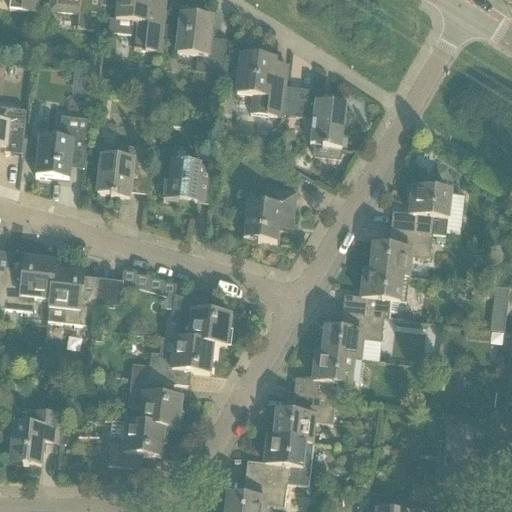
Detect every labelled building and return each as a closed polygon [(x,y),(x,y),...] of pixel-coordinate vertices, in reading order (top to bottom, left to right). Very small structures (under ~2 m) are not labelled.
[(16,0),(15,12),(10,11),(10,12),(37,15),(38,0),(16,0)] [(51,0),(50,15),(79,18),(77,33),(99,36),(102,8),(103,6),(103,0),(51,0)] [(103,0),(103,6),(102,8),(117,10),(117,6),(117,0),(103,0)] [(130,40),(131,30),(143,31),(140,53),(134,52),(134,54),(161,57),(163,38),(163,35),(164,28),(165,15),(151,14),(152,0),(117,0),(117,6),(117,10),(116,24),(109,23),(108,38),(130,40)] [(224,78),(225,67),(227,43),(210,41),(212,23),(181,19),(180,29),(179,39),(177,58),(197,60),(195,75),(224,78)] [(163,35),(163,38),(179,39),(180,29),(164,28),(163,35)] [(283,121),(283,119),(286,91),(287,85),(273,83),(276,64),(242,60),(241,69),(225,67),(224,78),(239,80),(237,97),(251,99),(249,117),(283,121)] [(287,91),(283,119),(296,120),(313,122),(311,137),(310,148),(312,148),(310,162),(339,166),(341,153),(342,153),(344,137),(347,107),(321,104),(322,95),(299,92),(287,91)] [(0,151),(5,152),(4,156),(21,158),(23,138),(23,137),(25,123),(26,115),(0,112),(0,151)] [(61,120),(60,132),(59,143),(41,141),(36,181),(69,184),(71,164),(85,166),(90,123),(61,120)] [(132,179),(148,180),(151,153),(121,150),(120,163),(102,161),(98,197),(111,199),(111,201),(130,203),(132,179)] [(170,187),(166,186),(164,205),(197,208),(198,203),(209,204),(208,209),(209,209),(214,172),(201,171),(202,169),(172,166),(170,187)] [(393,217),(391,235),(433,239),(446,241),(448,223),(449,216),(451,197),(413,192),(410,218),(393,217)] [(248,206),(246,224),(244,243),(278,247),(280,222),(294,224),(297,197),(270,193),(269,195),(274,195),(273,209),(248,206)] [(499,225),(491,239),(501,245),(509,231),(499,225)] [(373,251),(371,276),(409,281),(411,261),(430,263),(433,239),(391,235),(389,253),(373,251)] [(36,304),(51,305),(55,272),(56,266),(24,262),(21,289),(9,287),(5,315),(34,318),(36,304)] [(0,314),(5,315),(9,287),(10,272),(9,272),(8,279),(0,278),(0,314)] [(93,331),(96,311),(97,298),(96,298),(95,305),(82,303),(85,277),(70,276),(70,273),(55,272),(51,305),(49,326),(93,331)] [(344,300),(342,318),(384,322),(385,315),(397,316),(398,306),(406,307),(409,281),(371,276),(365,276),(362,302),(344,300)] [(97,298),(96,311),(121,314),(124,285),(99,283),(97,298)] [(494,287),(491,317),(504,319),(509,289),(494,287)] [(174,300),(172,327),(176,328),(175,340),(174,344),(176,344),(189,346),(215,348),(227,350),(231,319),(212,317),(213,310),(204,308),(201,316),(193,315),(195,305),(174,300)] [(491,317),(489,335),(491,335),(502,337),(504,319),(491,317)] [(325,334),(322,359),(359,364),(362,343),(381,346),(384,322),(342,318),(340,335),(325,334)] [(480,334),(479,345),(489,346),(491,335),(489,335),(480,334)] [(91,335),(91,345),(101,346),(102,336),(91,335)] [(150,370),(148,385),(157,385),(189,390),(189,388),(182,387),(184,374),(209,378),(211,363),(213,363),(215,348),(189,346),(180,344),(176,344),(174,360),(160,359),(150,357),(149,370),(150,370)] [(424,357),(422,371),(436,373),(437,359),(424,357)] [(295,382),(293,400),(334,405),(336,387),(350,389),(350,386),(361,387),(364,364),(359,364),(322,359),(315,358),(312,384),(295,382)] [(45,360),(44,370),(52,371),(53,361),(45,360)] [(511,380),(509,398),(497,396),(494,424),(511,426),(511,414),(511,380)] [(142,412),(140,428),(166,431),(178,433),(182,402),(156,398),(157,385),(148,385),(132,382),(128,410),(142,412)] [(276,416),(274,441),(311,447),(313,426),(332,429),(334,405),(293,400),(291,418),(276,416)] [(9,420),(7,437),(13,443),(12,447),(10,467),(41,470),(44,446),(59,448),(60,440),(61,428),(62,419),(37,417),(29,423),(9,420)] [(447,445),(446,462),(485,466),(488,439),(462,436),(464,419),(447,418),(446,427),(440,426),(438,444),(447,445)] [(166,431),(140,428),(127,426),(125,443),(111,441),(108,469),(134,472),(136,457),(161,461),(163,446),(164,446),(166,431)] [(60,440),(59,448),(67,448),(68,440),(67,440),(66,440),(60,440)] [(247,465),(245,485),(286,489),(286,488),(306,491),(311,447),(274,441),(267,441),(264,467),(247,465)] [(485,466),(446,462),(440,461),(438,479),(425,477),(422,504),(439,506),(441,490),(476,494),(477,483),(485,484),(487,466),(485,466)] [(228,499),(226,511),(264,511),(264,510),(283,511),(286,489),(245,485),(243,501),(228,499)] [(324,495),(323,511),(328,511),(334,511),(336,496),(324,495)] [(391,511),(393,500),(378,499),(377,507),(368,506),(366,511),(391,511)]
